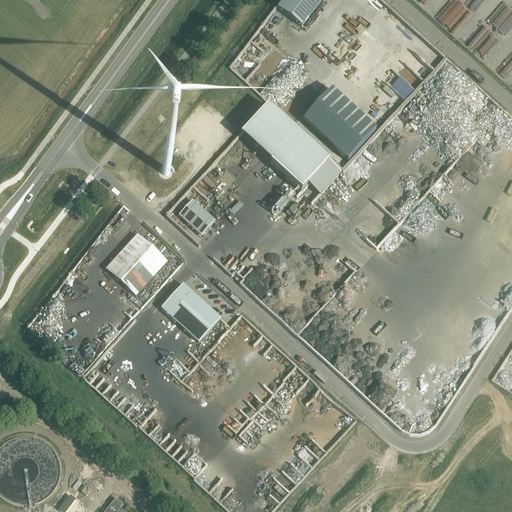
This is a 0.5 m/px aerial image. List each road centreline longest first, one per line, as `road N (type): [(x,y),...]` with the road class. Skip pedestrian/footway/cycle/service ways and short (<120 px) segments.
road 1 (unclassified): [(65,146),(402,445),(440,438),(511,328)]
road 2 (tertiary): [(65,146),(173,0)]
road 3 (tertiary): [(162,0),(59,142)]
road 4 (unclassified): [(511,105),(393,0)]
